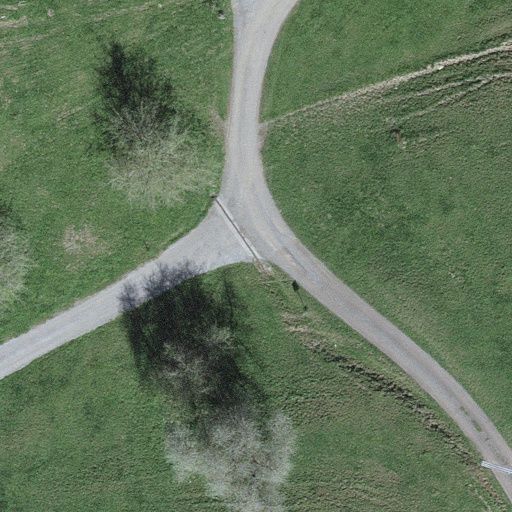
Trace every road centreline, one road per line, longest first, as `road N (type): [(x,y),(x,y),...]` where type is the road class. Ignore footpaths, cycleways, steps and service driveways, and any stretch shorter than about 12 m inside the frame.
road 1 (track): [(246,227),(346,301),(449,394),(511,481)]
road 2 (track): [(0,361),(246,227)]
road 3 (track): [(246,227),(246,121),(262,0)]
